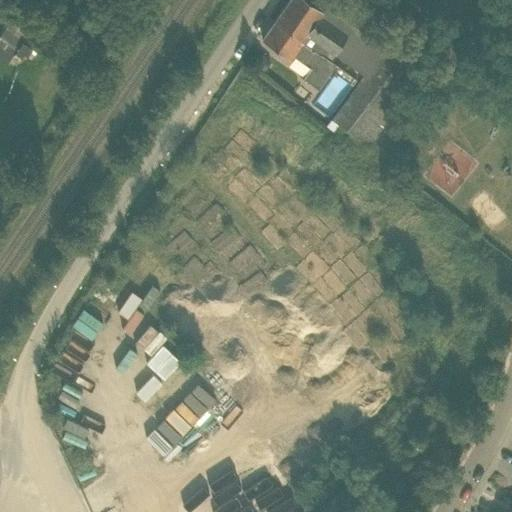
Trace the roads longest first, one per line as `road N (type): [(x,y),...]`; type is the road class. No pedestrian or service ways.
road 1 (unclassified): [(15,483),(17,404),(46,324),(260,0)]
road 2 (residential): [(448,511),(511,391)]
